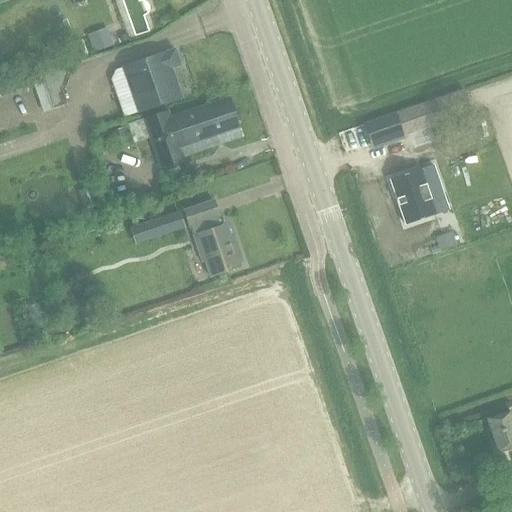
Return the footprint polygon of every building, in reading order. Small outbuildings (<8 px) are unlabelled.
[(114,46),(107,28),(87,36),(93,54),(114,46)] [(89,55),(84,38),(35,53),(41,71),(89,55)] [(183,97),(173,69),(181,66),(175,48),(122,67),(137,113),(183,97)] [(70,65),(40,75),(48,102),(51,110),(67,105),(61,89),(66,88),(71,70),(70,65)] [(239,127),(229,98),(170,118),(168,111),(127,125),(134,144),(150,139),(160,171),(185,163),(179,148),(239,127)] [(48,102),(39,105),(41,113),(51,110),(48,102)] [(433,102),(395,115),(401,132),(439,119),(433,102)] [(395,115),(363,126),(370,146),(381,142),(383,147),(404,140),(401,132),(395,115)] [(415,149),(440,140),(434,124),(409,133),(415,149)] [(117,152),(132,147),(126,128),(110,134),(117,152)] [(420,170),(390,180),(405,226),(436,215),(427,190),(439,186),(433,166),(420,170)] [(94,188),(78,193),(83,210),(99,205),(94,188)] [(210,278),(221,274),(240,267),(226,225),(220,228),(216,217),(218,216),(213,201),(183,212),(189,226),(190,226),(194,236),(193,237),(202,263),(204,262),(210,278)] [(156,221),(131,229),(136,243),(161,235),(156,221)] [(452,233),(436,238),(441,251),(456,246),(452,233)] [(511,420),(509,413),(487,420),(498,453),(511,448),(511,420)]
